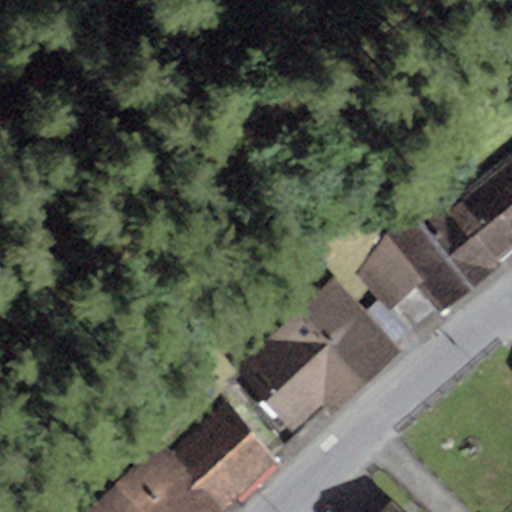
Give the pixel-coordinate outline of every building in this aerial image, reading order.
[(511,262),(511,163),(458,206),(507,266),(511,262)] [(440,321),(507,266),(458,206),(446,192),(374,252),(356,278),(378,303),(396,325),(408,340),(436,317),(440,321)] [(363,317),(334,286),(231,383),(285,439),(322,404),(335,417),(402,354),(395,347),(385,335),(396,325),(378,303),(363,317)] [(408,340),(396,325),(385,335),(395,347),(408,340)] [(228,511),(281,462),(225,403),(172,454),(160,442),(86,511),(228,511)]
